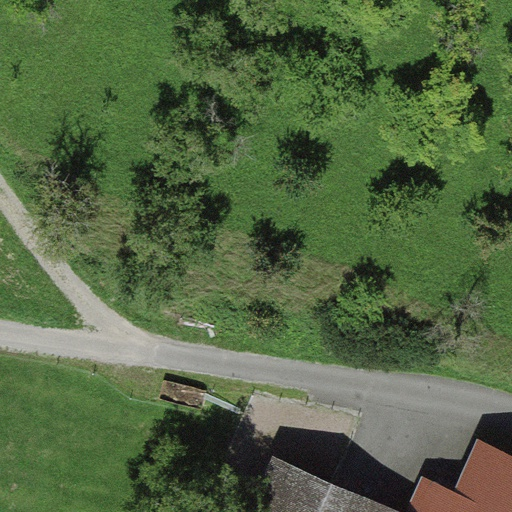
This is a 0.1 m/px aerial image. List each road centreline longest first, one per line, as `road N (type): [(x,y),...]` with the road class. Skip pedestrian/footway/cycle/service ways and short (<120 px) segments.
road 1 (track): [(0,327),(159,355),(80,282),(0,177)]
road 2 (residential): [(159,355),(511,415)]
